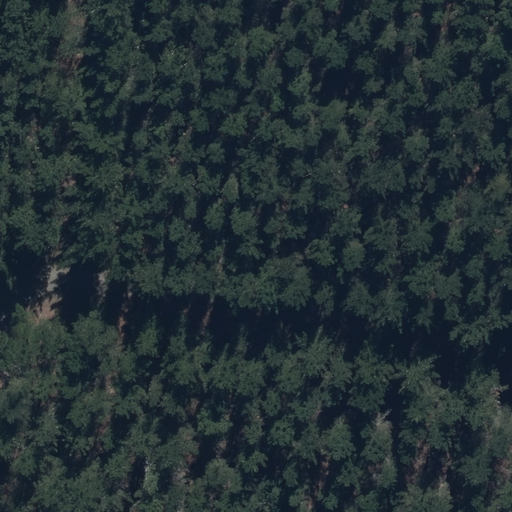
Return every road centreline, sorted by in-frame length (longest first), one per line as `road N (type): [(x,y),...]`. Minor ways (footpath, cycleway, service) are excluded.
road 1 (track): [(0,278),(75,269),(511,324)]
road 2 (track): [(104,0),(75,269)]
